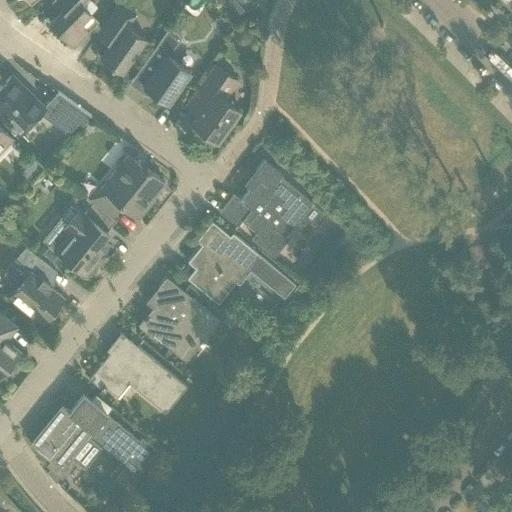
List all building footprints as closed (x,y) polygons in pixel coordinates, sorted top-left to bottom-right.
[(51,0),(61,9),(48,22),(73,46),(87,32),(98,21),(90,14),(80,3),(83,0),(51,0)] [(99,31),(96,35),(97,36),(108,44),(99,57),(121,73),(133,56),(145,38),(126,25),(135,13),(120,2),(108,19),(99,31)] [(146,59),(134,75),(144,83),(143,86),(151,91),(167,103),(179,87),(189,72),(167,56),(179,39),(181,37),(176,34),(184,23),(176,18),(173,21),(169,28),(146,59)] [(196,90),(184,107),(186,108),(196,115),(190,122),(195,126),(210,136),(208,139),(214,143),(233,116),(232,115),(237,109),(229,103),(224,99),(237,80),(220,69),(214,64),(196,90)] [(0,86),(0,116),(18,134),(26,126),(30,122),(38,114),(39,112),(47,118),(71,136),(79,127),(80,128),(91,116),(73,103),(61,95),(59,93),(58,92),(42,107),(23,88),(20,90),(15,85),(17,83),(11,76),(0,86)] [(0,150),(12,139),(0,127),(0,150)] [(97,185),(87,197),(93,202),(102,210),(112,218),(112,217),(115,213),(121,206),(136,219),(147,205),(145,204),(164,181),(146,167),(145,168),(128,154),(125,156),(112,172),(104,182),(100,188),(97,185)] [(34,159),(28,166),(35,173),(41,166),(34,159)] [(237,226),(242,220),(257,233),(253,238),(252,237),(251,238),(274,256),(275,255),(273,254),(287,237),(284,235),(311,202),(278,176),(280,173),(276,170),(277,169),(268,162),(267,163),(263,160),(251,174),(256,178),(239,199),(233,194),(219,211),(237,226)] [(35,173),(28,166),(21,173),(28,179),(35,173)] [(115,220),(93,202),(83,213),(75,214),(69,221),(70,230),(53,249),(84,274),(104,249),(106,251),(108,250),(112,246),(112,243),(107,239),(106,231),(115,220)] [(195,268),(186,278),(217,303),(246,267),(270,286),(281,272),(232,232),(229,235),(211,221),(202,232),(207,236),(201,244),(187,261),(195,268)] [(18,284),(7,297),(12,301),(26,313),(28,310),(42,322),(63,297),(53,289),(52,288),(49,286),(50,284),(42,277),(51,267),(35,254),(25,246),(9,264),(24,276),(18,284)] [(138,326),(151,336),(152,334),(178,356),(189,343),(190,344),(193,340),(192,339),(198,331),(205,336),(219,319),(166,276),(145,302),(154,310),(149,317),(147,315),(138,326)] [(0,367),(15,350),(18,352),(19,351),(2,337),(13,324),(17,328),(18,327),(0,312),(0,367)] [(226,316),(222,321),(230,327),(234,322),(226,316)] [(117,397),(119,393),(114,389),(122,380),(127,384),(128,383),(164,412),(185,385),(137,346),(128,358),(114,347),(88,378),(102,389),(105,386),(117,397)] [(49,420),(30,443),(51,460),(47,465),(50,467),(46,472),(55,483),(61,476),(75,459),(71,456),(88,436),(124,465),(114,478),(127,488),(158,450),(141,436),(138,440),(82,394),(68,411),(65,408),(53,423),(49,420)] [(0,511),(20,511),(10,502),(8,499),(6,497),(3,494),(1,491),(0,489),(0,511)]
